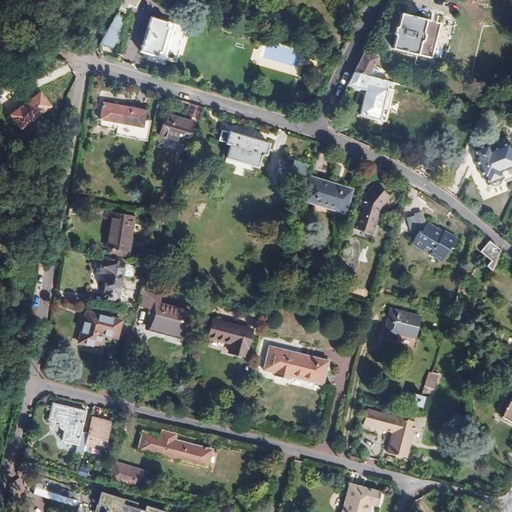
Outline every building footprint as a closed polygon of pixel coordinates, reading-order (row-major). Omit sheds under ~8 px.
[(127,0),(126,3),(139,10),(144,0),(127,0)] [(116,14),(98,45),(115,49),(125,19),(116,14)] [(430,22),(400,15),(397,28),(395,29),(393,34),(393,36),(395,37),(391,50),(421,57),(430,22)] [(149,17),(139,52),(176,63),(186,28),(149,17)] [(364,51),(353,71),(374,77),(378,72),(371,69),(377,58),(364,51)] [(353,71),(346,86),(351,87),(353,90),(359,92),(361,90),(366,91),(359,116),(385,123),(393,91),(387,89),(389,81),(374,77),(353,71)] [(41,86),(34,92),(49,106),(56,99),(41,86)] [(130,140),(145,143),(149,124),(142,122),(144,112),(102,103),(98,121),(102,121),(101,129),(114,131),(113,138),(130,141),(130,140)] [(165,113),(159,136),(187,144),(193,121),(165,113)] [(229,133),(221,131),(218,140),(225,142),(225,144),(229,145),(223,164),(255,174),(261,155),(264,156),(268,144),(229,132),(229,133)] [(511,157),(511,153),(506,140),(497,144),(488,148),(486,142),(467,150),(470,157),(469,157),(479,179),(480,178),(483,186),(490,188),(498,185),(500,176),(497,171),(510,165),(508,160),(511,157)] [(303,187),(309,166),(292,161),(286,183),(303,187)] [(351,190),(312,179),(305,203),(345,214),(351,190)] [(390,194),(375,184),(363,201),(355,228),(373,234),(382,206),(390,194)] [(134,217),(113,215),(107,249),(129,252),(134,217)] [(413,246),(424,253),(425,250),(433,255),(431,258),(442,264),(451,250),(453,252),(459,243),(446,234),(444,236),(429,226),(423,235),(421,234),(413,246)] [(498,250),(478,234),(473,248),(491,262),(489,267),(491,268),(498,250)] [(123,266),(98,263),(97,276),(106,277),(104,299),(118,301),(123,266)] [(161,296),(144,292),(140,306),(152,310),(148,327),(183,336),(190,312),(159,304),(161,296)] [(421,320),(391,312),(384,339),(398,343),(400,335),(415,340),(421,320)] [(76,346),(96,352),(101,336),(114,340),(118,325),(85,315),(76,346)] [(252,329),(214,318),(209,336),(231,342),(229,351),(245,355),(252,329)] [(270,346),(264,370),(275,373),(274,376),(292,381),(293,378),(322,386),(329,362),(270,346)] [(412,405),(421,408),(424,398),(415,396),(412,405)] [(511,401),(503,418),(511,423),(511,401)] [(81,455),(87,433),(79,431),(84,412),(53,404),(49,420),(55,421),(57,428),(60,430),(64,431),(62,441),(76,444),(74,453),(81,455)] [(391,434),(386,454),(406,459),(414,422),(366,410),(362,426),(391,434)] [(109,423),(91,419),(85,445),(102,450),(109,423)] [(161,438),(143,433),(138,452),(206,468),(211,451),(174,442),(175,436),(162,433),(161,438)] [(114,461),(109,478),(144,489),(149,472),(114,461)] [(62,486),(37,478),(32,493),(74,507),(78,494),(61,489),(62,486)] [(355,485),(346,511),(367,511),(370,504),(376,506),(380,492),(355,485)] [(96,495),(91,511),(125,511),(128,502),(117,498),(118,494),(108,490),(106,498),(96,495)]
